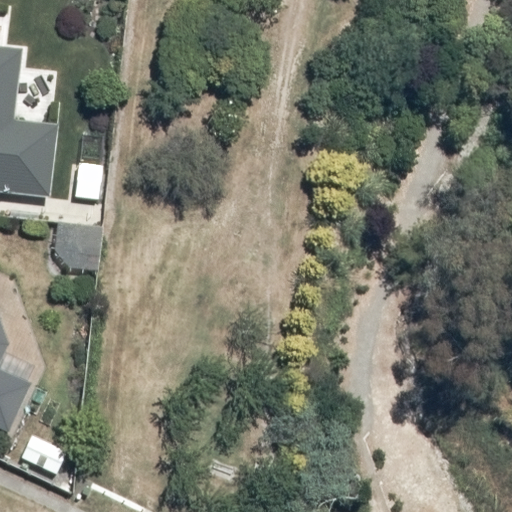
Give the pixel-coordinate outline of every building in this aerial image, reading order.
[(0,190),(65,191),(65,125),(43,125),(43,109),(59,109),(60,65),(31,64),(31,41),(13,41),(12,17),(0,16),(0,190)] [(85,157),(81,198),(107,200),(111,160),(85,157)] [(106,220),(63,219),(61,267),(104,269),(106,220)] [(0,436),(1,437),(33,378),(8,364),(9,363),(10,361),(11,359),(12,357),(13,355),(13,353),(14,351),(14,349),(15,347),(15,345),(15,343),(15,341),(15,339),(15,337),(14,335),(14,333),(13,331),(13,329),(12,327),(11,325),(10,323),(9,321),(8,319),(6,318),(5,316),(3,315),(2,313),(0,312),(0,311),(0,436)] [(41,430),(23,456),(59,480),(76,454),(41,430)]
